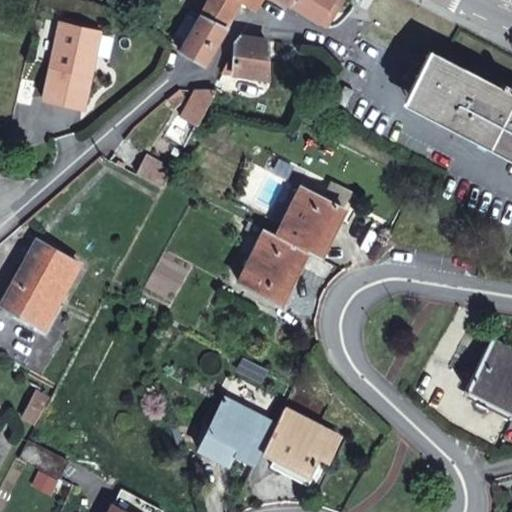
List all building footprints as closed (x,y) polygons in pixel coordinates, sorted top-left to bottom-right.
[(208,0),(200,15),(199,16),(225,28),(238,0),(240,0),(254,8),(258,0),(208,0)] [(292,0),(289,5),(318,22),(325,10),(330,14),(338,3),(340,5),(343,0),(292,0)] [(330,14),(325,10),(318,22),(323,25),(330,14)] [(225,28),(199,16),(179,49),(204,62),(225,28)] [(95,30),(61,22),(43,98),(82,108),(91,68),(87,67),(95,30)] [(91,68),(100,31),(95,30),(87,67),(91,68)] [(267,40),(239,36),(234,41),(233,65),(227,61),(222,71),(267,77),(267,40)] [(441,55),(429,49),(403,99),(415,105),(441,56),(441,55)] [(511,91),(505,88),(509,82),(502,79),(499,85),(441,56),(415,105),(511,155),(511,91)] [(352,89),(345,85),(336,100),(343,104),(352,89)] [(183,94),(180,89),(176,89),(166,98),(173,106),(182,98),(183,94)] [(212,90),(196,89),(180,116),(196,125),(208,103),(215,91),(213,90),(212,90)] [(171,168),(146,155),(136,172),(161,186),(171,168)] [(351,192),(331,181),(323,198),(342,208),(351,192)] [(323,198),(301,186),(276,235),(291,242),(306,249),(318,255),(342,208),(323,198)] [(264,229),(249,220),(246,228),(261,236),(264,229)] [(264,229),(261,236),(238,281),(279,301),(306,249),(291,242),(276,235),(264,229)] [(78,264),(36,241),(1,305),(15,312),(43,328),(78,264)] [(45,337),(69,295),(63,292),(43,328),(15,312),(12,318),(45,337)] [(511,350),(491,339),(466,387),(477,392),(473,399),(511,419),(511,416),(511,350)] [(477,392),(466,387),(463,394),(473,399),(477,392)] [(48,396),(37,391),(23,417),(27,419),(30,413),(37,417),(48,396)] [(275,423),(223,396),(205,432),(236,448),(233,453),(255,464),(262,450),(272,429),(275,423)] [(262,450),(275,456),(308,473),(318,453),(327,458),(339,434),(284,406),(275,423),(272,429),(262,450)] [(37,417),(30,413),(27,419),(34,423),(37,417)] [(236,448),(205,432),(204,435),(199,432),(195,440),(231,458),(233,453),(236,448)] [(68,461),(28,440),(19,458),(59,478),(68,461)] [(308,473),(275,456),(271,464),(313,485),(327,458),(318,453),(308,473)]
